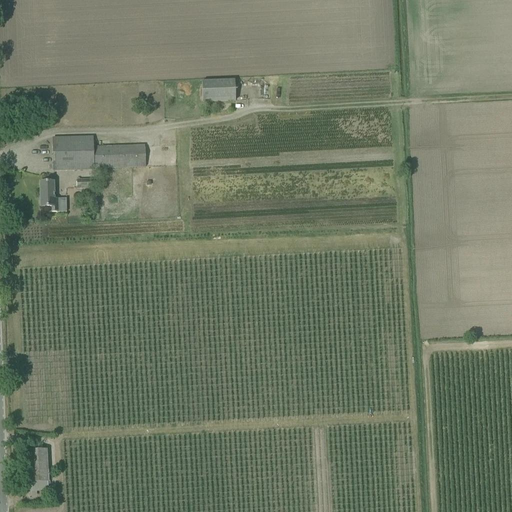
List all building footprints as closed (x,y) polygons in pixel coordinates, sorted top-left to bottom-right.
[(234,102),(233,82),(201,83),(201,103),(234,102)] [(145,146),(91,148),(91,138),(52,139),(53,171),(91,170),(91,169),(145,168),(145,146)] [(75,181),(75,190),(91,189),(91,180),(75,181)] [(66,213),(66,199),(54,199),(53,183),(39,184),(40,209),(49,209),(49,213),(58,213),(66,213)] [(29,483),(29,492),(48,491),(46,451),(22,452),(23,483),(29,483)]
